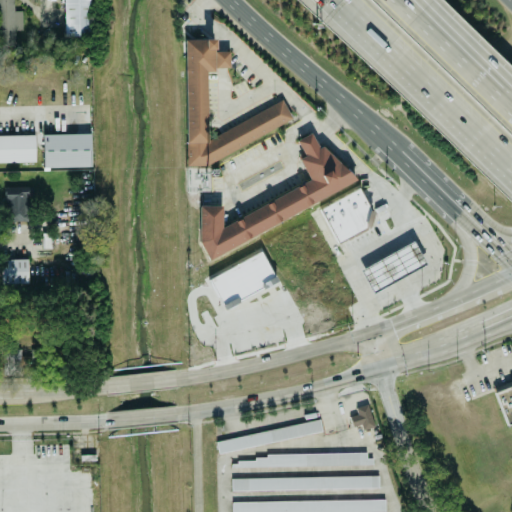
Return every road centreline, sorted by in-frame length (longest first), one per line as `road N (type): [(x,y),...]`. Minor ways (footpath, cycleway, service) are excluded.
road 1 (secondary): [(511,271),(371,329),(178,376)]
road 2 (primary): [(312,76),(511,264)]
road 3 (motorway): [(344,8),(511,168)]
road 4 (secondary): [(178,411),(396,363)]
road 5 (tertiary): [(371,329),(430,511)]
road 6 (motorway): [(511,98),(409,0)]
